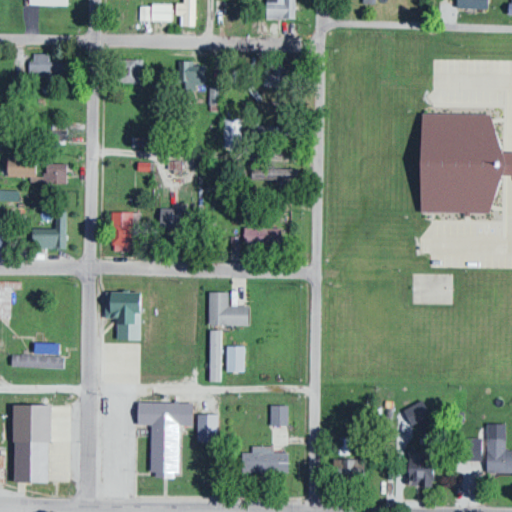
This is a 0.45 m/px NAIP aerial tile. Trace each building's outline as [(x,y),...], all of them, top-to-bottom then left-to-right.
[(175,18),(175,0),(153,0),(153,18),(175,18)] [(204,0),(197,0),(196,0),(187,0),(188,14),(205,14),(204,0)] [(213,0),(217,17),(232,14),(228,0),(213,0)] [(298,16),(298,0),(267,0),(268,16),(298,16)] [(51,50),(30,50),(30,74),(71,74),(71,59),(51,59),(51,50)] [(181,59),(181,89),(199,89),(199,82),(208,82),(208,59),(181,59)] [(280,81),(288,80),(285,66),(277,68),(280,81)] [(244,116),(225,116),(225,145),(244,145),(244,116)] [(68,139),(68,118),(57,118),(57,139),(68,139)] [(428,219),(429,118),(495,119),(494,221),(428,219)] [(11,176),(43,176),(43,154),(11,154),(11,176)] [(71,180),(71,160),(51,160),(51,180),(71,180)] [(0,201),(21,201),(21,188),(0,188),(0,201)] [(37,246),(68,246),(68,205),(57,205),(57,226),(37,226),(37,246)] [(165,235),(192,235),(192,206),(165,206),(165,235)] [(134,210),(116,210),(116,249),(134,249),(134,210)] [(285,225),(246,225),(246,242),(285,242),(285,225)] [(147,337),(147,289),(109,289),(109,315),(120,315),(120,337),(147,337)] [(253,303),(233,303),(233,289),(213,289),(213,323),(253,323),(253,303)] [(212,378),(224,378),(224,328),(212,328),(212,378)] [(35,330),(35,351),(68,351),(68,340),(47,340),(47,330),(35,330)] [(249,369),(249,343),(230,343),(230,369),(249,369)] [(199,400),(143,399),(142,422),(156,423),(155,473),(183,474),(184,423),(198,423),(199,400)] [(406,408),(414,423),(432,414),(424,399),(406,408)] [(273,423),(291,423),(291,403),(273,403),(273,423)] [(21,412),(21,433),(55,433),(55,412),(21,412)] [(202,439),(222,439),(222,412),(202,412),(202,439)] [(509,435),(490,435),(490,472),(511,471),(511,448),(509,448),(509,435)] [(342,453),(353,453),(353,436),(342,436),(342,453)] [(54,480),(54,438),(21,438),(21,480),(54,480)] [(277,444),(244,444),(244,471),(292,471),(292,450),(277,450),(277,444)] [(413,484),(441,484),(441,449),(413,449),(413,484)] [(356,456),(342,456),(342,472),(356,472),(356,456)]
